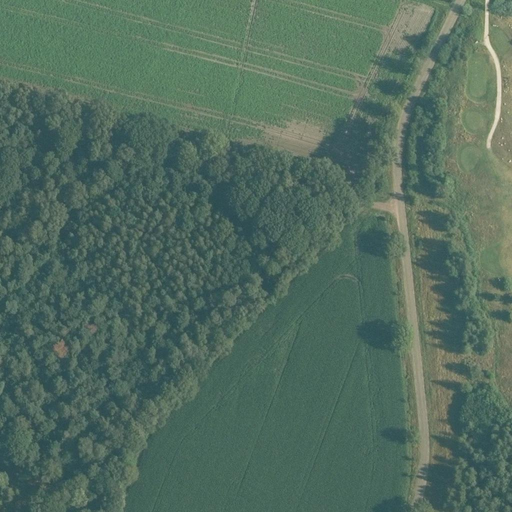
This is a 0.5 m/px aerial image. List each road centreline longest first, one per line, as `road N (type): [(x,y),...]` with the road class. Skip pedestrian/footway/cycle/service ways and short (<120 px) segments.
road 1 (unclassified): [(417,511),(427,438),(399,156),(416,91),(461,0)]
road 2 (track): [(0,115),(348,200),(403,224)]
